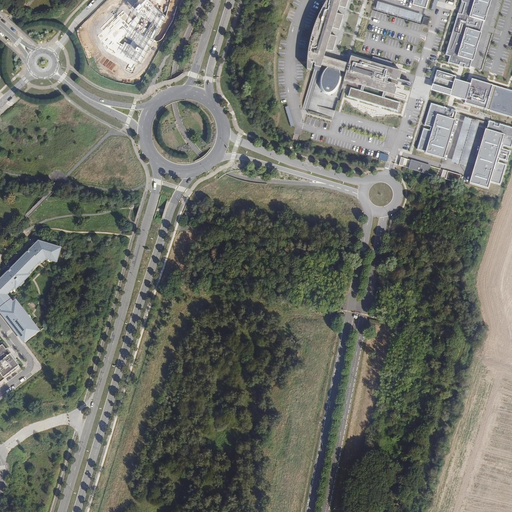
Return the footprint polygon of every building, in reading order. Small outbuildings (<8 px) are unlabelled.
[(310,53),(308,61),(307,61),(307,70),(311,71),(313,63),(316,64),(315,68),(320,69),(321,66),(326,68),(324,70),(321,73),(320,78),(319,84),(320,88),(321,90),(322,93),(325,95),(328,96),(332,95),(335,93),(338,89),(340,85),(341,81),(342,77),(341,71),(346,72),(344,80),(362,86),(360,91),(351,88),(348,96),(397,111),(399,103),(384,98),(386,93),(395,95),(397,88),(395,87),(396,85),(387,82),(388,78),(399,82),(402,72),(351,56),(349,64),(323,56),(325,50),(333,52),(337,37),(330,35),(332,28),(339,30),(344,16),(336,14),(338,7),(346,9),(348,0),(334,0),(333,2),(331,1),(331,0),(326,0),(324,5),(320,12),(317,19),(315,24),(312,33),(310,38),(309,44),(308,53),(310,53)] [(394,0),(400,2),(400,0),(407,0),(413,2),(412,5),(425,9),(427,0),(394,0)] [(457,13),(445,55),(449,57),(447,63),(459,66),(460,63),(464,64),(463,67),(469,69),(471,61),(473,61),(481,33),(480,32),(483,21),(484,22),(490,0),(461,0),(461,1),(465,2),(461,14),(457,13)] [(376,10),(420,22),(422,15),(378,2),(376,10)] [(421,25),(427,26),(430,19),(424,17),(421,25)] [(511,90),(471,79),(470,80),(467,79),(466,83),(454,79),(455,76),(436,71),(432,85),(448,89),(447,93),(450,94),(449,96),(465,100),(464,103),(511,117),(511,90)] [(448,89),(432,85),(429,93),(464,103),(465,100),(449,96),(450,94),(447,93),(448,89)] [(417,149),(443,158),(455,120),(454,119),(456,111),(451,109),(450,112),(445,111),(446,108),(430,103),(424,125),(430,127),(429,130),(423,128),(417,149)] [(291,126),(294,125),(289,106),(285,107),(291,126)] [(466,166),(479,121),(464,117),(451,162),(466,166)] [(485,129),(469,182),(487,188),(489,181),(500,184),(506,164),(498,162),(498,159),(506,161),(510,151),(502,148),(502,145),(510,148),(511,142),(511,127),(499,124),(498,127),(493,125),(494,122),(488,121),(486,129),(485,129)] [(412,161),(409,168),(427,174),(430,166),(412,161)] [(440,177),(458,183),(461,175),(442,169),(440,177)] [(22,335),(27,341),(37,333),(34,328),(36,327),(31,320),(29,321),(25,316),(27,315),(16,301),(13,303),(6,294),(14,286),(16,288),(29,275),(27,273),(40,260),(42,262),(44,259),(44,258),(45,257),(47,258),(52,260),(53,258),(57,259),(60,248),(56,247),(56,246),(50,244),(49,245),(47,244),(47,243),(40,241),(39,242),(37,241),(10,267),(11,268),(7,272),(6,272),(0,277),(0,306),(5,313),(3,314),(20,337),(22,335)] [(6,349),(2,344),(0,346),(0,382),(20,367),(15,361),(17,360),(7,348),(6,349)]
